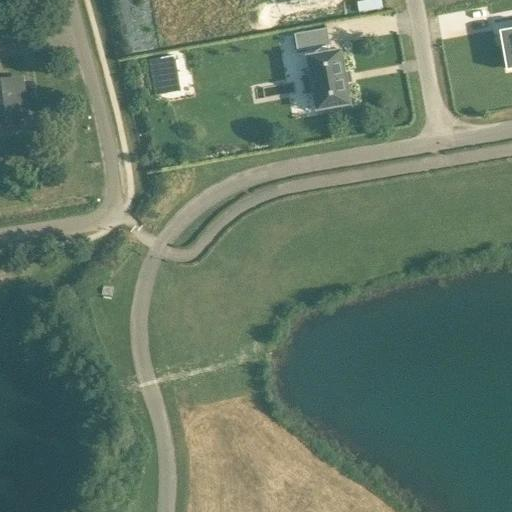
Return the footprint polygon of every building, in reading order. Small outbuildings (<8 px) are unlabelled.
[(327,29),(295,35),(298,51),(330,46),(327,29)] [(511,32),(502,34),(509,70),(511,68),(511,32)] [(317,112),(351,106),(341,52),(307,58),(308,60),(311,76),(303,78),(306,95),(314,93),(317,109),(317,112)] [(178,74),(175,56),(149,60),(152,78),(155,96),(166,94),(163,77),(178,74)] [(0,78),(0,124),(28,121),(22,76),(0,78)]
